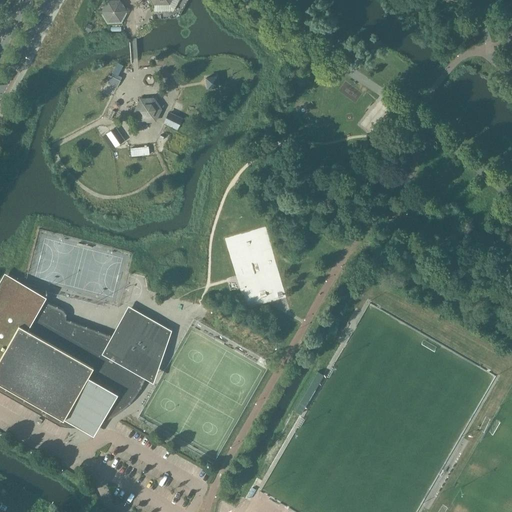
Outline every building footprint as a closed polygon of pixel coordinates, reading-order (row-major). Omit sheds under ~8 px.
[(151,0),(154,5),(155,11),(173,11),(178,0),(151,0)] [(120,21),(126,11),(120,1),(108,1),(102,11),(108,22),(120,21)] [(120,80),(111,76),(108,83),(117,88),(120,80)] [(154,98),(141,99),(135,111),(142,122),(155,121),(161,109),(154,98)] [(170,112),(165,123),(165,124),(178,130),(183,119),(170,113),(170,112)] [(116,132),(109,137),(115,147),(122,142),(116,132)] [(266,227),(225,238),(236,276),(240,289),(246,310),(268,303),(286,298),(266,227)] [(44,301),(41,301),(44,296),(42,297),(27,289),(21,288),(14,288),(7,290),(2,292),(0,293),(0,391),(60,426),(69,427),(80,427),(84,427),(93,432),(98,423),(105,421),(112,417),(121,411),(126,407),(132,401),(136,395),(140,389),(143,383),(145,378),(145,375),(144,373),(147,370),(152,372),(157,370),(152,365),(158,360),(160,360),(160,359),(159,359),(163,346),(163,340),(163,337),(161,333),(157,327),(153,324),(147,320),(138,317),(131,315),(126,314),(113,337),(66,320),(66,316),(66,314),(64,312),(62,310),(61,309),(44,301)]
